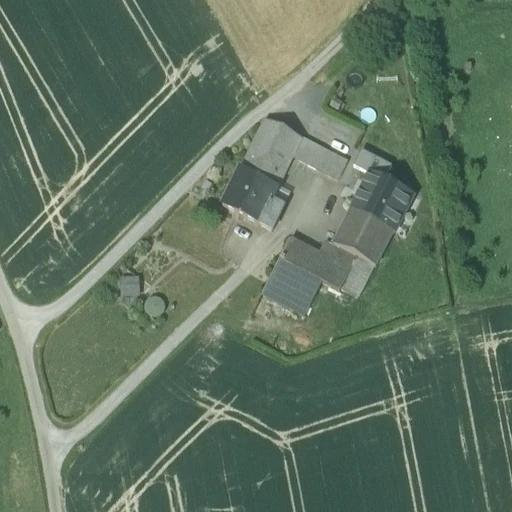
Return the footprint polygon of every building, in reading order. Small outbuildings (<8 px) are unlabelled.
[(264,123),(240,172),(278,191),(292,161),(301,142),(264,123)] [(346,165),(301,142),(292,161),(337,184),(346,165)] [(278,191),(240,172),(222,210),(259,229),(271,204),(278,191)] [(412,199),(369,177),(350,214),(393,236),(412,199)] [(271,204),(259,229),(271,235),(283,210),(271,204)] [(393,236),(350,214),(332,249),(336,251),(357,261),(373,270),(375,271),(393,236)] [(318,257),(290,242),(278,265),(307,279),(318,257)] [(357,261),(336,251),(333,256),(322,250),(318,257),(350,274),(357,261)] [(350,274),(318,257),(307,279),(321,287),(339,296),(340,294),(350,274)] [(350,274),(340,294),(357,303),(373,270),(357,261),(350,274)] [(307,279),(278,265),(272,276),(315,299),(321,287),(307,279)] [(315,299),(272,276),(249,322),(292,344),(315,299)]
